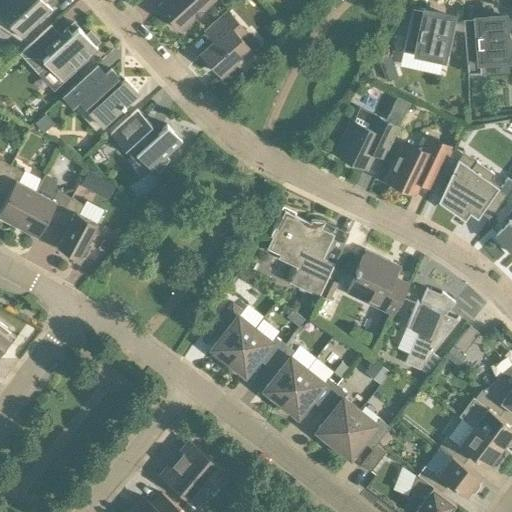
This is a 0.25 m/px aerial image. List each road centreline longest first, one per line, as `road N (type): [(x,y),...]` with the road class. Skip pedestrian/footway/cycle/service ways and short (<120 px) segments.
road 1 (residential): [(100,0),(231,136),(439,245),(511,307)]
road 2 (residential): [(352,511),(192,386)]
road 3 (residential): [(85,511),(192,386)]
road 4 (residential): [(192,386),(81,308)]
road 5 (residential): [(0,413),(81,308)]
